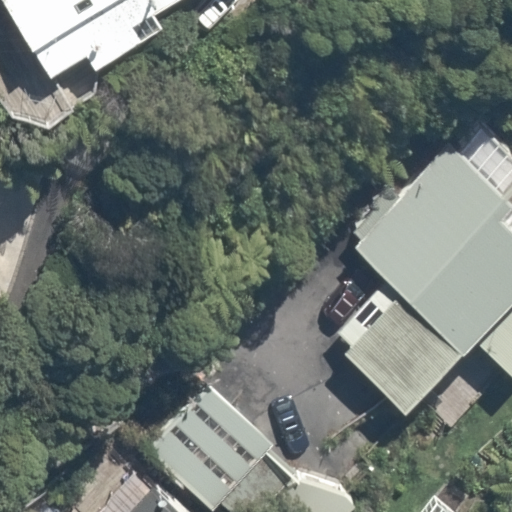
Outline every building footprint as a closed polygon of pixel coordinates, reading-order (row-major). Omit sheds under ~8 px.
[(186,0),(5,0),(59,82),(186,0)] [(324,226),(393,283),(341,346),(423,414),(482,342),(511,366),(511,205),(410,121),(324,226)] [(0,324),(8,318),(0,308),(0,324)] [(186,358),(122,430),(214,511),(231,511),(288,449),(186,358)] [(199,511),(158,475),(124,511),(199,511)]
